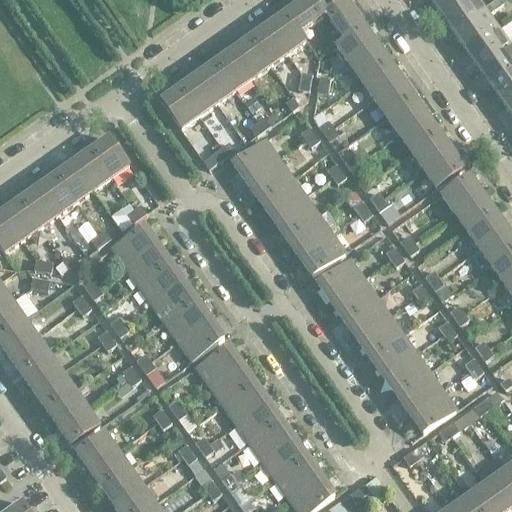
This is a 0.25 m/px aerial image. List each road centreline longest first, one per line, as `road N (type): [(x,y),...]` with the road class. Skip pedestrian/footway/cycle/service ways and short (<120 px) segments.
road 1 (residential): [(379,474),(388,439),(215,197),(178,193)]
road 2 (residential): [(178,193),(174,225),(341,470),(379,474)]
road 3 (residential): [(511,182),(382,0)]
road 4 (residential): [(116,102),(268,0)]
road 5 (residential): [(0,185),(116,102)]
